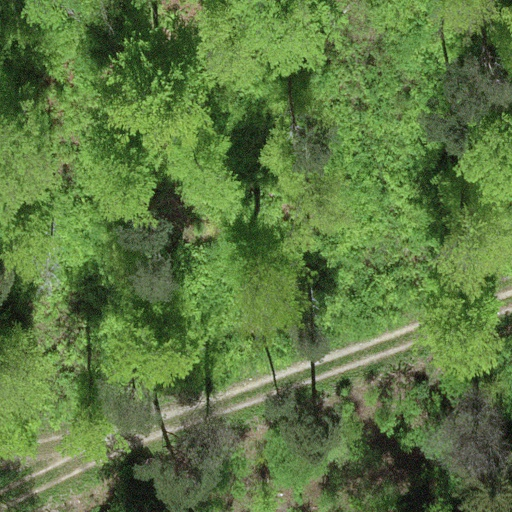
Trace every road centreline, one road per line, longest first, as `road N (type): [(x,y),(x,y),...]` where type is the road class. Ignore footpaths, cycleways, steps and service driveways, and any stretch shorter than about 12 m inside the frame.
road 1 (track): [(511,312),(141,435),(0,500)]
road 2 (track): [(141,435),(0,456)]
